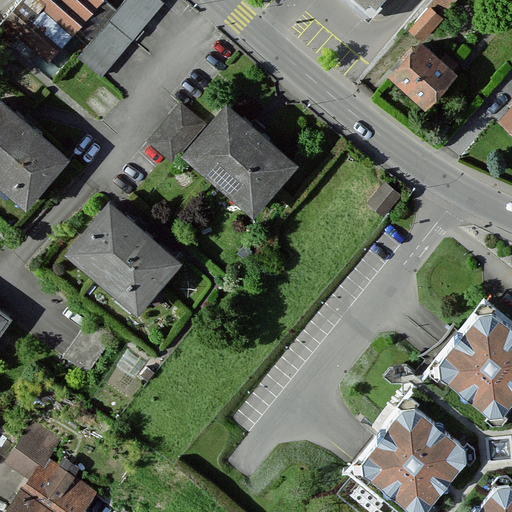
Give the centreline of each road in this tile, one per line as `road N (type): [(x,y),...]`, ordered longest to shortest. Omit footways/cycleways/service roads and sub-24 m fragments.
road 1 (residential): [(463,188),(243,462)]
road 2 (tertiary): [(463,188),(379,134),(223,0)]
